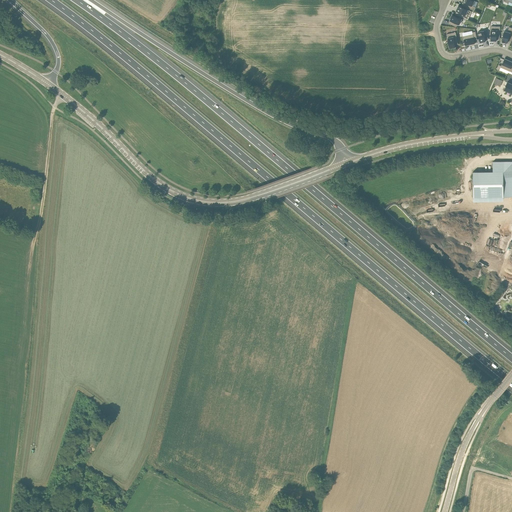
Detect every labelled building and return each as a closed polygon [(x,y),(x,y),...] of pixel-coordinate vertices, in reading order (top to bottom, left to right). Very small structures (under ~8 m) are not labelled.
[(463,0),(462,2),(463,2),(464,3),(463,6),(474,11),(476,8),(472,6),(474,1),(472,0),(463,0)] [(458,12),(457,15),(468,20),(471,12),(458,6),(456,11),(456,12),(458,12)] [(450,21),(452,22),(450,24),(456,27),(457,24),(459,25),(461,19),(452,15),(450,18),(449,21),(450,21)] [(496,39),(499,39),(500,27),(491,26),(490,41),(496,41),(496,40),(496,39)] [(508,41),(511,42),(511,39),(511,28),(509,27),(508,32),(504,31),(501,42),(505,43),(507,43),(507,42),(508,41)] [(477,33),(480,43),(486,42),(485,38),(487,37),(486,31),(477,33)] [(465,46),(475,44),(474,40),(477,40),(475,32),(472,33),(473,35),(463,37),(465,46)] [(455,33),(446,34),(449,49),(455,47),(455,45),(458,44),(455,33)] [(511,62),(504,59),(500,68),(511,72),(511,62)] [(503,81),(500,80),(496,78),(493,83),(500,86),(503,81)] [(483,108),(482,108),(478,115),(483,115),(485,112),(488,110),(486,106),(483,108)] [(511,165),(508,162),(493,162),(493,172),(473,172),(473,177),(473,198),(511,197),(511,165)] [(279,511),(283,506),(279,503),(273,511),(279,511)]
